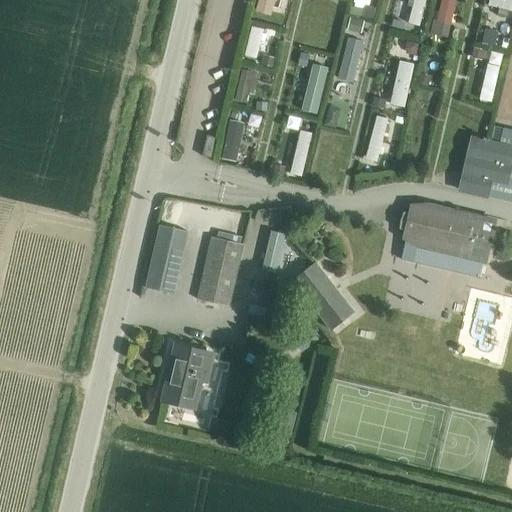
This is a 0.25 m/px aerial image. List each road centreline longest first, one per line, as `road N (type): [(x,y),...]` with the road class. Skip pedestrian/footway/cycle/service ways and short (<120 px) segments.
road 1 (unclassified): [(70,511),(189,0)]
road 2 (track): [(424,511),(88,432)]
